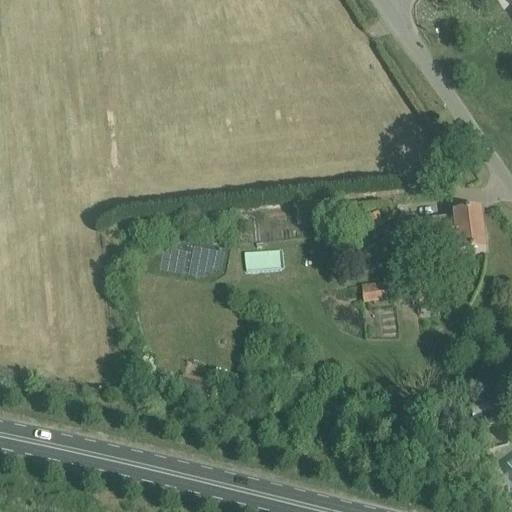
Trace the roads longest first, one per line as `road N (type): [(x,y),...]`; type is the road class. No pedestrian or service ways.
road 1 (primary): [(325,511),(0,435)]
road 2 (unclassified): [(511,190),(390,8)]
